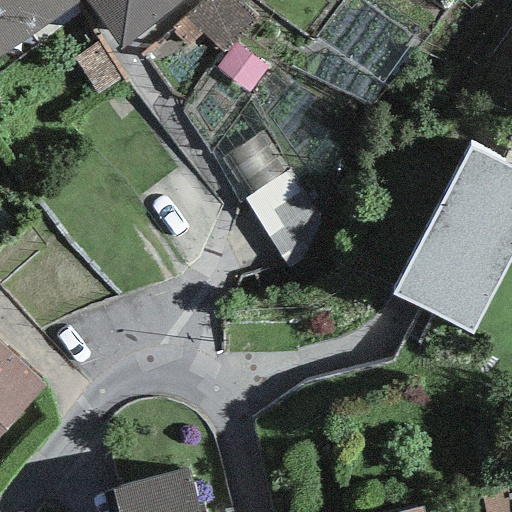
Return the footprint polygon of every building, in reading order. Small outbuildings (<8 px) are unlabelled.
[(0,0),(0,57),(39,32),(14,0),(0,0)] [(76,0),(14,0),(39,32),(80,4),(76,0)] [(149,0),(85,0),(122,49),(163,18),(149,0)] [(149,0),(163,18),(183,0),(149,0)] [(258,16),(241,0),(200,0),(169,29),(185,51),(202,34),(221,52),(258,16)] [(511,253),(511,165),(470,143),(391,294),(471,334),(511,253)] [(0,437),(47,388),(0,344),(0,437)] [(197,511),(185,465),(122,481),(129,511),(197,511)] [(403,511),(511,511),(511,491),(480,497),(482,511),(423,511),(423,508),(403,511)]
